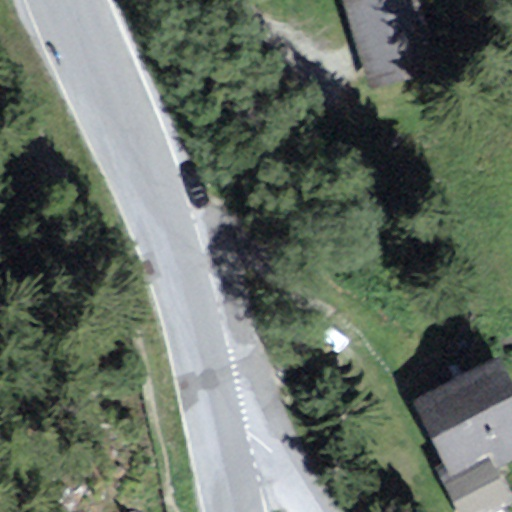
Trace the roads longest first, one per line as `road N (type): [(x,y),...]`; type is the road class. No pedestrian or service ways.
road 1 (tertiary): [(192,362),(75,0)]
road 2 (unclassified): [(303,511),(192,362)]
road 3 (tertiary): [(231,511),(192,362)]
